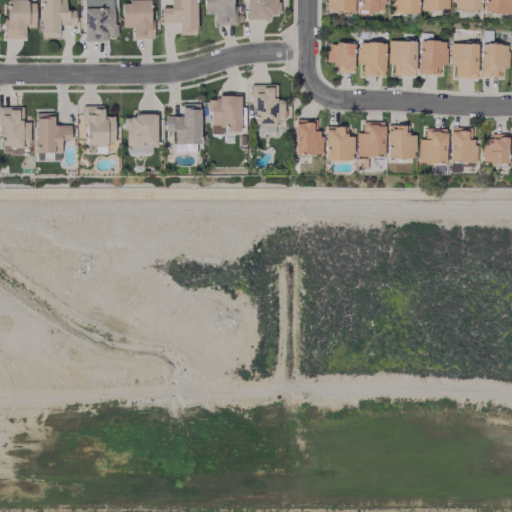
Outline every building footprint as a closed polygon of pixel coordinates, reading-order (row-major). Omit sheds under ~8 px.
[(33,26),(33,0),(4,0),(4,38),(23,38),(23,26),(33,26)] [(39,0),(39,36),(57,36),(57,24),(74,25),(74,9),(64,9),(63,0),(39,0)] [(113,0),(81,0),(82,40),(104,40),(104,34),(113,34),(113,0)] [(149,0),(120,0),(120,27),(131,27),(131,38),(149,38),(149,0)] [(177,34),(194,34),(194,0),(169,0),(169,7),(160,7),(159,21),(177,22),(177,34)] [(213,24),(232,24),(231,0),(201,0),(202,14),(212,13),(213,24)] [(245,0),(246,19),(267,18),(267,15),(277,14),(276,0),(245,0)] [(325,0),(325,9),(352,10),(352,0),(325,0)] [(355,0),(356,10),(382,11),(382,0),(355,0)] [(416,13),(416,0),(388,0),(388,12),(416,13)] [(446,9),(446,0),(420,0),(420,9),(446,9)] [(478,9),(478,0),(450,0),(451,9),(478,9)] [(508,14),(509,0),(481,0),(481,11),(508,14)] [(437,73),(438,64),(444,64),(444,40),(417,39),(416,73),(437,73)] [(391,74),(412,75),(413,41),(387,40),(386,63),(391,63),(391,74)] [(352,42),(325,41),(325,61),(333,61),(332,71),(351,72),(352,42)] [(383,41),(355,41),(355,63),(361,64),(360,75),(382,76),(383,41)] [(449,77),(474,78),(475,43),(450,43),(449,77)] [(499,77),(499,67),(505,67),(506,43),(478,43),(477,76),(499,77)] [(281,123),(282,104),(274,103),(275,84),(251,83),(250,122),(281,123)] [(238,94),(216,93),(216,99),(208,99),(207,134),(222,134),(222,131),(238,131),(238,94)] [(198,143),(198,103),(180,102),(180,115),(163,115),(163,131),(173,131),(172,143),(198,143)] [(112,115),(101,115),(101,105),(83,105),(84,144),(112,143),(112,115)] [(0,145),(27,145),(27,121),(21,121),(21,106),(0,106),(0,145)] [(68,124),(51,124),(52,112),(34,112),(33,151),(59,152),(59,139),(68,139),(68,124)] [(122,144),(154,145),(154,113),(131,112),(131,117),(123,117),(122,144)] [(292,153),(320,153),(320,133),(314,132),(314,118),(293,118),(292,153)] [(382,121),(360,121),(360,132),(355,132),(354,155),(381,155),(382,121)] [(413,134),(406,134),(406,124),(385,124),(385,157),(412,158),(413,134)] [(344,125),(323,126),(323,159),(351,158),(351,135),(345,136),(344,125)] [(415,161),(443,162),(444,128),(423,127),(422,138),(416,138),(415,161)] [(447,161),(471,161),(472,127),(447,127),(447,161)] [(505,133),(489,133),(489,141),(479,141),(479,163),(505,162),(505,133)]
